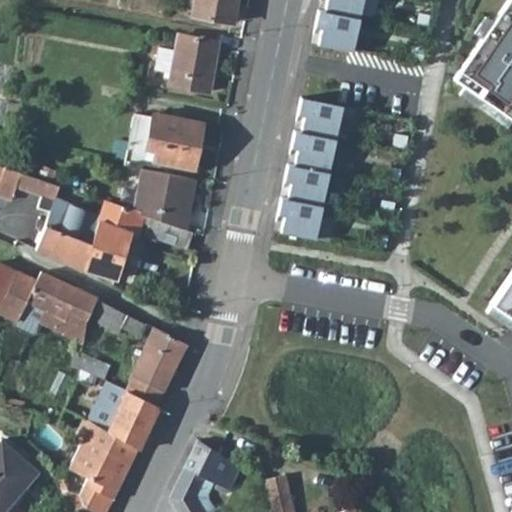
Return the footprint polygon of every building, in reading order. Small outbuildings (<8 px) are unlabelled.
[(193,0),(191,14),(232,23),(235,0),(193,0)] [(353,51),(363,0),(327,0),(325,11),(318,9),(316,20),(323,22),(318,45),(353,51)] [(511,0),(507,0),(454,78),(511,118),(511,0)] [(178,35),(169,83),(208,91),(218,42),(178,35)] [(281,232),(316,239),(342,105),(301,97),(299,108),(306,109),(301,132),(294,131),(292,142),(299,142),(294,165),(288,164),(286,175),(292,176),(288,199),(281,197),(279,208),(286,210),(281,232)] [(134,113),(126,150),(155,156),(154,160),(194,168),(202,122),(154,112),(152,116),(134,113)] [(142,168),(133,210),(144,215),(186,229),(197,179),(193,179),(142,168)] [(5,169),(0,183),(0,198),(10,202),(17,185),(55,198),(59,187),(5,169)] [(54,199),(35,248),(49,254),(82,268),(84,261),(99,215),(54,199)] [(84,261),(82,268),(116,279),(123,257),(130,235),(136,238),(143,222),(153,226),(151,234),(188,245),(193,231),(186,229),(144,215),(133,210),(105,199),(99,215),(84,261)] [(0,261),(0,304),(18,270),(0,261)] [(511,317),(511,269),(490,302),(511,317)] [(18,270),(0,304),(0,310),(6,314),(23,295),(28,297),(36,280),(18,270)] [(23,295),(6,314),(17,319),(15,324),(32,333),(35,332),(40,322),(83,344),(83,340),(85,324),(86,322),(97,299),(41,270),(36,280),(28,297),(23,295)] [(97,299),(86,322),(91,325),(94,320),(118,333),(121,328),(139,336),(146,323),(97,299)] [(154,328),(132,374),(135,375),(129,391),(159,405),(164,391),(172,377),(173,374),(187,345),(154,328)] [(101,404),(94,419),(106,426),(126,440),(139,448),(147,432),(108,408),(101,404)] [(106,426),(94,419),(72,467),(88,475),(82,487),(82,490),(82,494),(86,506),(98,511),(107,511),(139,449),(139,448),(126,440),(106,426)] [(3,438),(0,441),(0,511),(4,511),(22,492),(40,469),(3,438)] [(169,496),(179,511),(206,511),(195,492),(205,476),(228,488),(241,465),(237,463),(198,438),(188,458),(169,496)] [(295,511),(284,474),(264,479),(272,511),(295,511)]
